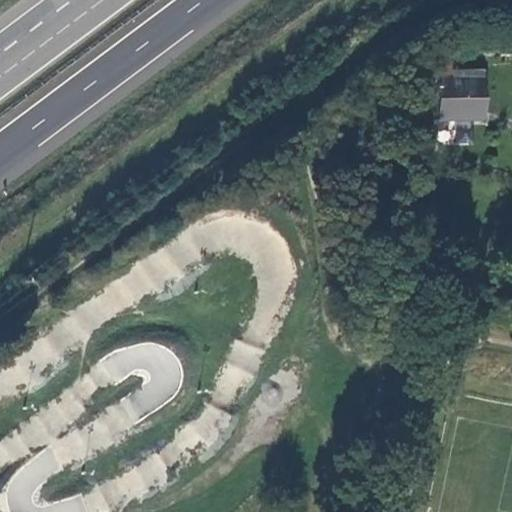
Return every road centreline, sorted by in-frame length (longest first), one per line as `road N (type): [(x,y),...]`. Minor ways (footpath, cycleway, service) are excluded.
road 1 (trunk): [(0,152),(202,0)]
road 2 (trunk): [(101,0),(0,74)]
